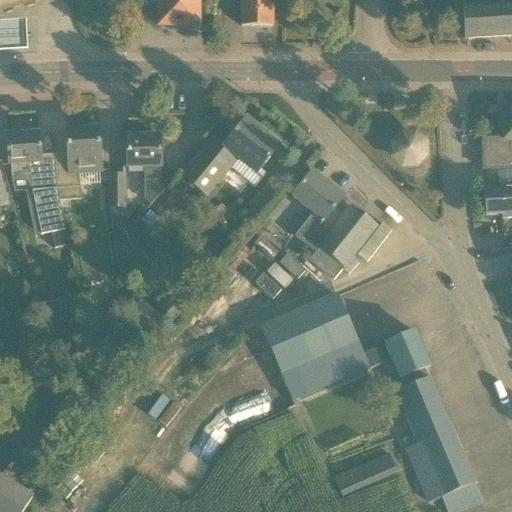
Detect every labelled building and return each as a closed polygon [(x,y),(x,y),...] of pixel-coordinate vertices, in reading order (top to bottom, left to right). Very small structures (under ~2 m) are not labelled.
[(0,0),(0,11),(39,0),(38,0),(0,0)] [(149,0),(150,5),(158,5),(158,27),(198,28),(197,0),(149,0)] [(240,0),(241,28),(272,28),(272,0),(240,0)] [(425,10),(425,0),(410,0),(410,8),(425,10)] [(511,0),(485,0),(486,5),(462,7),(464,40),(511,36),(511,0)] [(0,50),(24,50),(23,21),(0,21),(0,50)] [(511,170),(511,108),(502,108),(503,140),(482,140),(483,171),(511,170)] [(180,177),(207,199),(230,170),(254,188),(265,174),(260,170),(279,147),(246,120),(224,147),(212,137),(180,177)] [(420,129),(387,134),(392,168),(425,164),(420,129)] [(67,155),(54,156),(57,191),(59,202),(80,200),(79,176),(101,174),(97,130),(66,133),(67,155)] [(57,191),(54,156),(40,157),(38,134),(6,137),(8,168),(10,168),(11,180),(14,194),(25,193),(34,237),(51,234),(54,250),(68,247),(59,202),(57,191)] [(127,138),(127,158),(127,171),(143,171),(144,182),(150,182),(150,198),(154,202),(160,197),(159,170),(160,170),(159,138),(127,138)] [(5,205),(12,203),(0,163),(0,162),(0,207),(6,206),(5,205)] [(311,216),(294,237),(315,254),(308,262),(333,282),(363,244),(375,228),(351,209),(349,211),(339,204),(343,198),(311,173),(290,199),(311,216)] [(107,175),(108,210),(126,210),(125,175),(107,175)] [(511,185),(500,186),(500,190),(483,191),(485,217),(501,216),(501,220),(511,219),(511,185)] [(151,208),(161,218),(176,201),(166,192),(151,208)] [(186,272),(201,279),(207,265),(193,258),(186,272)] [(160,309),(172,320),(187,303),(175,292),(160,309)] [(62,299),(67,318),(78,315),(73,296),(62,299)] [(318,304),(260,329),(269,349),(292,403),(390,361),(398,380),(429,368),(414,333),(385,345),(386,345),(361,356),(336,297),(318,304)] [(125,318),(144,335),(160,317),(141,300),(125,318)] [(14,343),(23,358),(46,345),(44,342),(48,340),(41,329),(14,343)] [(394,393),(416,446),(405,450),(427,505),(440,499),(445,511),(462,511),(482,504),(429,379),(394,393)] [(333,478),(342,499),(397,475),(388,454),(333,478)] [(0,511),(23,511),(33,497),(0,476),(0,511)]
